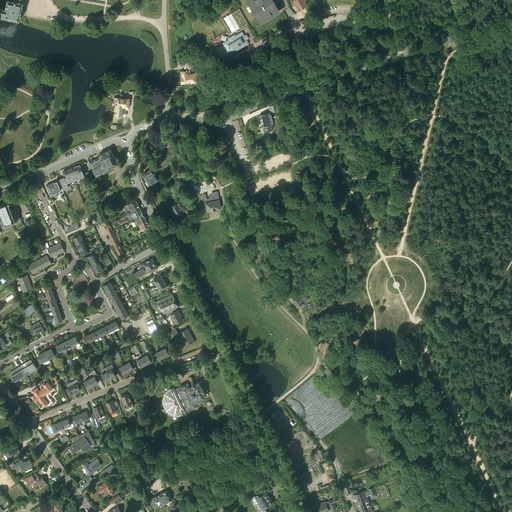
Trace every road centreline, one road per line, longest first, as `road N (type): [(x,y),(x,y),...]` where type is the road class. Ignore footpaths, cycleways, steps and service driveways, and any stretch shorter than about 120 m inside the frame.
road 1 (unclassified): [(493,0),(460,36),(227,117),(165,117)]
road 2 (residential): [(219,343),(26,422)]
road 3 (track): [(500,507),(411,319)]
road 4 (track): [(446,58),(398,255)]
road 5 (track): [(383,258),(302,88)]
road 6 (tertiary): [(300,508),(219,343)]
road 7 (track): [(164,24),(49,13),(40,0)]
road 8 (track): [(403,450),(414,438),(446,479),(500,507)]
